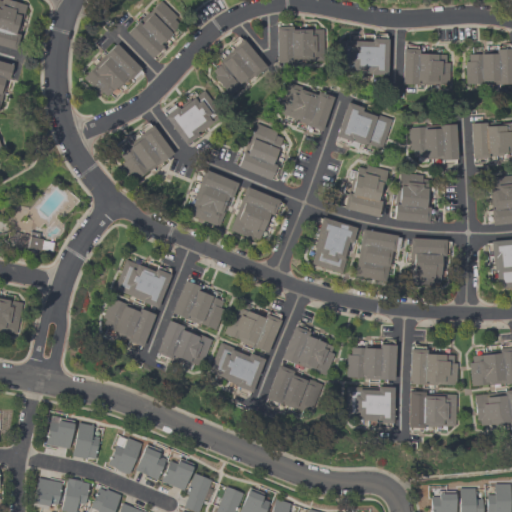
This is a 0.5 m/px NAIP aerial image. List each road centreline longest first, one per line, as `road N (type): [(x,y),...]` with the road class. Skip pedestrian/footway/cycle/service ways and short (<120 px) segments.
road 1 (residential): [(71,0),(54,50),(55,93),(71,139),(112,203),(157,229),(325,294),(403,309),(511,311)]
road 2 (residential): [(71,139),(143,101),(216,26),(250,9),(289,3),(394,18),(511,19)]
road 3 (residential): [(37,380),(115,398),(302,474),(368,481),(387,488),(398,511)]
road 4 (residential): [(112,203),(66,269),(37,380)]
road 5 (residential): [(302,201),(382,224),(467,232)]
road 6 (residential): [(16,455),(107,476),(167,503)]
road 7 (residential): [(37,380),(16,455),(17,511)]
road 8 (residential): [(143,358),(190,243)]
road 9 (residential): [(397,433),(403,309)]
